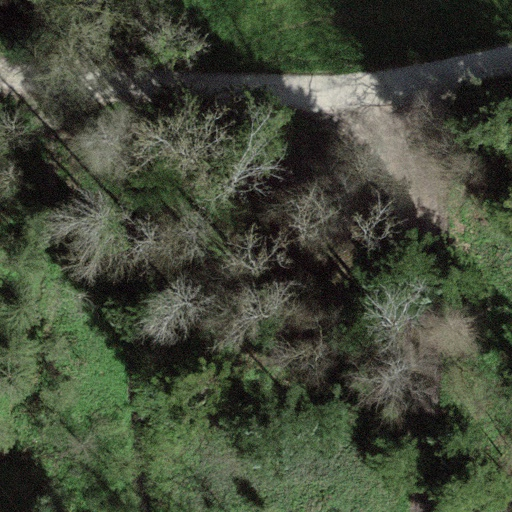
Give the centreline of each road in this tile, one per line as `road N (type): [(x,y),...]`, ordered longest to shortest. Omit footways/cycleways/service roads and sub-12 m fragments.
road 1 (track): [(511,74),(440,89),(90,89)]
road 2 (track): [(440,89),(425,511)]
